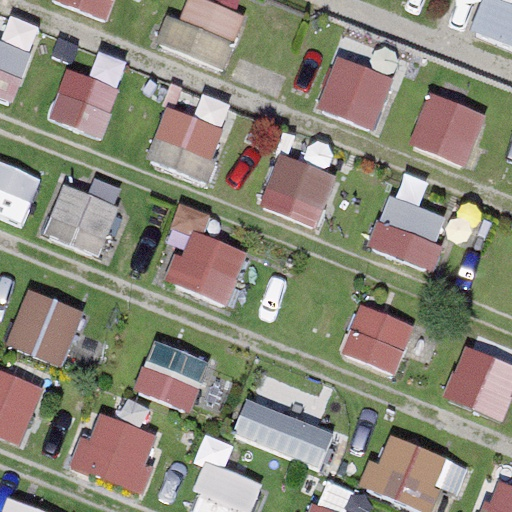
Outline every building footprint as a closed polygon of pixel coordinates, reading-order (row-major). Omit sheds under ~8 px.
[(57,0),(56,10),(118,23),(122,0),(57,0)] [(194,0),(183,30),(239,52),(251,23),(194,0)] [(511,0),(492,0),(478,37),(511,50),(511,0)] [(0,47),(0,87),(25,96),(38,61),(0,47)] [(381,137),(401,86),(342,62),(322,113),(381,137)] [(111,140),(121,93),(68,81),(57,129),(111,140)] [(187,92),(169,150),(219,165),(237,107),(187,92)] [(437,98),(415,149),(473,175),(496,124),(437,98)] [(325,234),(343,180),(286,161),(267,214),(325,234)] [(0,219),(27,230),(46,182),(0,163),(0,219)] [(69,192),(52,238),(109,259),(126,213),(69,192)] [(438,277),(456,226),(392,203),(373,255),(438,277)] [(193,236),(174,290),(235,312),(254,258),(193,236)] [(78,372),(82,353),(95,356),(105,316),(27,298),(13,357),(78,372)] [(347,364),(407,378),(420,326),(359,312),(347,364)] [(199,418),(218,370),(157,346),(138,394),(199,418)] [(0,442),(33,449),(47,385),(0,375),(0,442)] [(330,471),(342,432),(249,405),(238,444),(330,471)] [(78,472),(143,499),(166,443),(101,416),(78,472)] [(419,511),(437,511),(453,466),(390,444),(372,496),(419,511)] [(196,511),(254,511),(263,482),(208,467),(196,511)] [(511,511),(511,495),(495,490),(488,511),(511,511)]
